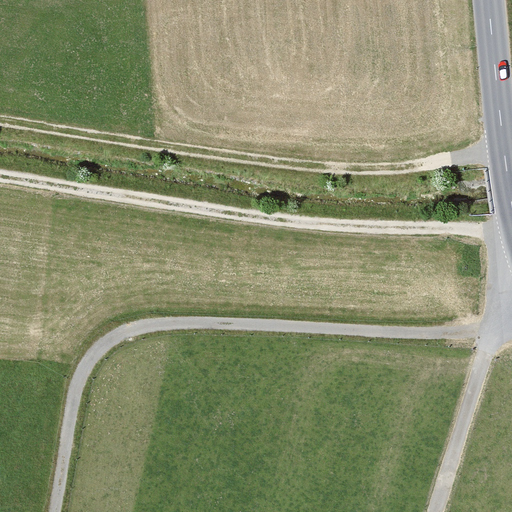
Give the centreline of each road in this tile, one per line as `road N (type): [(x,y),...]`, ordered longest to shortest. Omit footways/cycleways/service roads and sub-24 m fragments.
road 1 (track): [(511,327),(133,324),(92,348),(74,383),(57,511)]
road 2 (track): [(0,178),(265,218),(511,224)]
road 3 (track): [(0,120),(352,168),(504,154)]
road 4 (tertiary): [(489,0),(511,198)]
